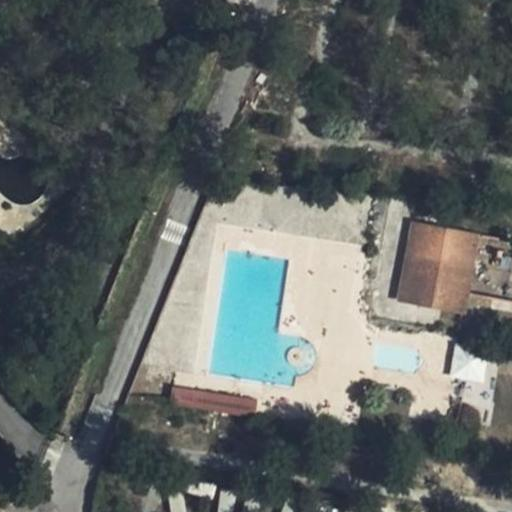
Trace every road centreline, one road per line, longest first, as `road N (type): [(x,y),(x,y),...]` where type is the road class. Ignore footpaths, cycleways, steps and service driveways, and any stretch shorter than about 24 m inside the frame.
road 1 (residential): [(262,0),(116,380),(58,503),(35,511)]
road 2 (unknown): [(140,511),(161,474),(183,469),(511,508)]
road 3 (unknown): [(351,154),(305,141),(293,115),(325,0)]
road 4 (unknown): [(511,165),(351,154)]
road 5 (unknown): [(351,154),(393,0)]
